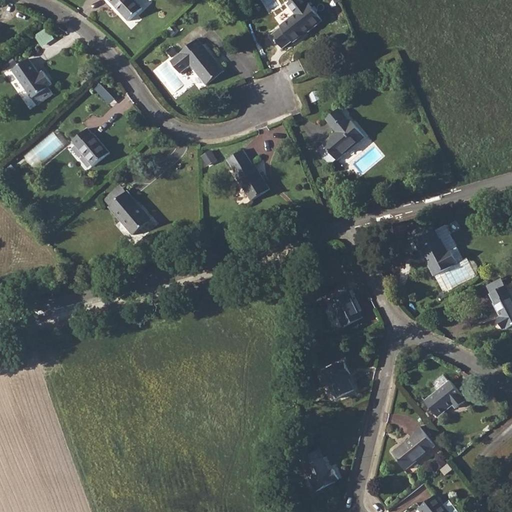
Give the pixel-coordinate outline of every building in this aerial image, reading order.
[(133,0),(107,0),(127,21),(141,8),(133,0)] [(280,28),(271,35),(282,49),(291,42),(293,43),(306,33),(307,33),(322,21),(309,4),(307,4),(303,0),(288,0),(285,3),(294,15),(280,26),(280,28)] [(48,29),(38,35),(44,45),(54,39),(48,29)] [(222,72),(213,61),(215,60),(203,45),(202,45),(197,39),(170,61),(180,74),(191,66),(206,85),(222,72)] [(40,72),(46,69),(36,54),(31,57),(40,72)] [(33,99),(47,89),(48,87),(52,84),(43,72),(38,74),(28,60),(12,70),(33,99)] [(112,104),(117,98),(102,84),(97,89),(112,104)] [(317,91),(308,95),(311,103),(320,100),(317,91)] [(337,133),(324,145),(337,161),(365,137),(351,121),(350,122),(339,109),(327,120),(337,133)] [(88,129),(72,141),(93,167),(110,153),(94,134),(93,134),(88,129)] [(243,149),(228,159),(237,175),(235,176),(252,202),(271,189),(254,164),(253,165),(243,149)] [(121,185),(104,200),(134,235),(152,220),(144,211),(142,212),(137,206),(139,205),(121,185)] [(431,233),(416,240),(415,241),(420,250),(421,250),(434,276),(455,265),(455,264),(463,259),(446,228),(436,233),(435,230),(431,233)] [(511,296),(506,285),(490,293),(494,302),(493,303),(500,316),(497,318),(503,329),(506,327),(507,329),(511,325),(511,296)] [(347,291),(330,300),(344,327),(363,317),(349,290),(347,291)] [(341,362),(323,371),(336,399),(359,388),(355,381),(351,383),(348,376),(351,374),(344,362),(342,363),(341,362)] [(439,417),(449,409),(448,408),(453,404),(454,406),(456,409),(466,401),(463,398),(464,397),(451,380),(425,400),(439,417)] [(416,434),(393,453),(407,470),(436,447),(420,427),(414,432),(416,434)] [(319,450),(301,459),(305,467),(304,467),(317,492),(336,482),(336,481),(339,480),(334,469),(331,471),(324,457),(323,457),(319,450)] [(449,474),(449,476),(449,478),(450,479),(452,480),(454,481),(456,480),(457,478),(458,476),(457,474),(455,473),(454,472),(451,473),(449,474)] [(448,511),(435,496),(419,508),(422,511),(448,511)] [(403,498),(394,510),(396,511),(403,511),(410,504),(403,498)]
